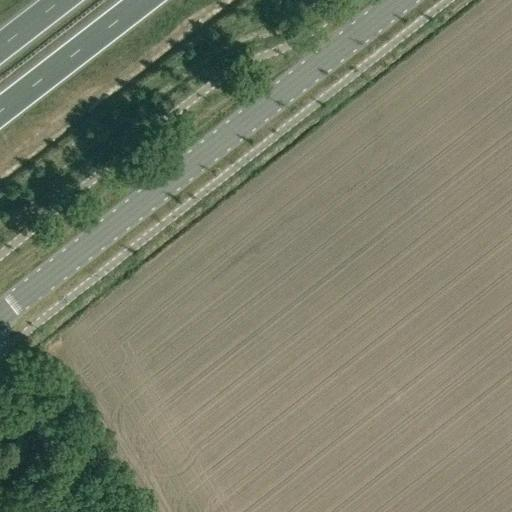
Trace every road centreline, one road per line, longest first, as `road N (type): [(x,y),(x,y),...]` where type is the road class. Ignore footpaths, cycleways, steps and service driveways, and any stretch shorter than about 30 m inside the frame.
road 1 (tertiary): [(0,309),(400,0)]
road 2 (trunk): [(0,112),(146,0)]
road 3 (unclassified): [(84,511),(0,354)]
